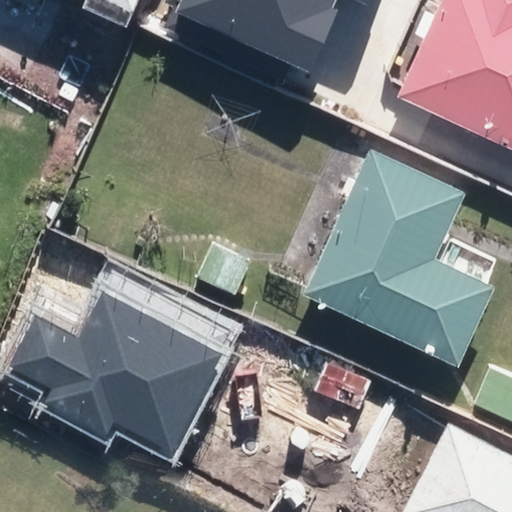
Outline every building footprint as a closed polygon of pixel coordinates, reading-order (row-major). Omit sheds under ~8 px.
[(97,0),(141,18),(148,0),(97,0)] [(323,0),(234,0),(213,43),(329,100),(368,22),(323,0)] [(511,0),(449,0),(407,90),(511,139),(511,0)] [(474,186),(380,144),(315,290),(471,358),(506,279),(445,252),(474,186)] [(261,249),(217,233),(202,273),(246,289),(261,249)] [(511,368),(492,360),(475,400),(511,414),(511,368)] [(511,447),(403,391),(387,421),(343,399),(313,457),(358,480),(341,511),(500,511),(511,490),(511,447)]
